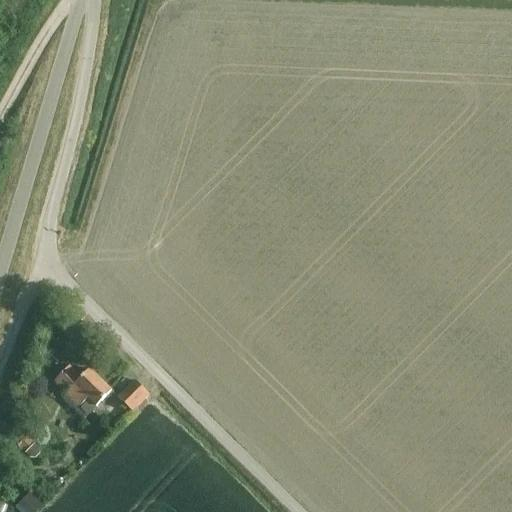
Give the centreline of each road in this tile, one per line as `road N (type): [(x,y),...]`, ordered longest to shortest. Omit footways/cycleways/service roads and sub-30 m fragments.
road 1 (unclassified): [(294,511),(62,279),(39,269)]
road 2 (unclassified): [(79,0),(0,280)]
road 3 (unclassified): [(39,269),(76,123),(88,0)]
